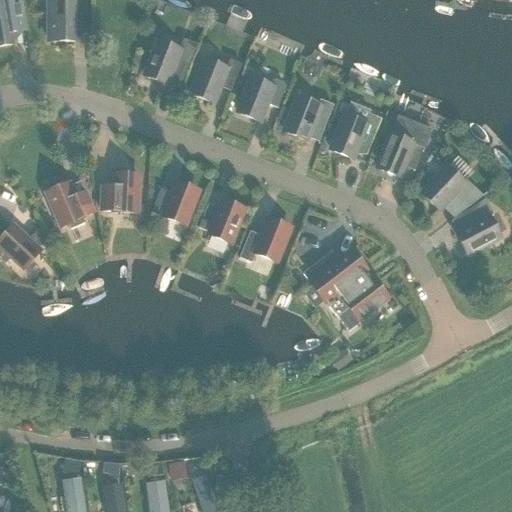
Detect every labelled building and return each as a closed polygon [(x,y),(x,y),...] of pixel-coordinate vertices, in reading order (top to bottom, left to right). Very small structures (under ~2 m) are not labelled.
[(11,4),(10,0),(0,0),(0,47),(12,46),(10,33),(22,31),(17,3),(11,4)] [(73,4),(73,1),(48,1),(48,43),(73,43),(73,32),(86,32),(86,4),(73,4)] [(178,52),(157,43),(144,77),(165,86),(170,73),(183,78),(194,51),(181,45),(178,52)] [(230,92),(240,66),(229,61),(225,70),(204,62),(190,96),(212,104),(218,88),(230,92)] [(268,88),(250,81),(237,115),(258,123),(265,105),(277,110),(285,89),(283,85),(275,81),(270,83),(268,88)] [(317,107),(297,99),(283,133),(305,141),(310,128),(321,133),(332,107),(319,102),(317,107)] [(369,147),(380,120),(368,115),(365,123),(351,117),(350,120),(343,118),(330,152),(351,160),(358,143),(369,147)] [(411,145),(390,136),(376,170),(397,178),(402,168),(413,172),(424,146),(412,141),(411,145)] [(462,184),(446,169),(421,195),(438,211),(446,202),(455,211),(475,191),(465,181),(462,184)] [(97,213),(138,214),(139,173),(115,172),(115,184),(98,184),(97,213)] [(71,184),(69,180),(42,193),(59,229),(67,225),(70,231),(83,225),(81,219),(93,214),(79,181),(71,184)] [(185,226),(199,190),(173,180),(168,191),(160,188),(150,213),(185,226)] [(230,245),(245,208),(220,198),(210,223),(200,220),(197,227),(205,230),(204,235),(230,245)] [(466,256),(498,239),(488,219),(492,216),(485,204),(457,219),(464,231),(455,236),(466,256)] [(278,265),(294,226),(266,215),(258,235),(250,232),(238,258),(250,263),(254,255),(278,265)] [(26,242),(11,228),(0,240),(0,248),(22,270),(38,253),(36,251),(44,242),(35,233),(26,242)] [(336,258),(332,253),(302,275),(310,285),(301,292),(314,308),(322,302),(323,304),(324,303),(347,330),(388,298),(375,280),(370,284),(361,273),(367,268),(350,247),(336,258)] [(337,372),(351,361),(343,350),(329,361),(337,372)] [(8,453),(0,452),(0,483),(7,484),(8,453)] [(78,474),(82,461),(67,457),(64,470),(78,474)] [(170,462),(171,479),(187,478),(187,461),(170,462)] [(104,462),(104,476),(122,476),(122,462),(104,462)] [(67,511),(88,511),(83,477),(62,480),(67,511)] [(107,511),(128,511),(122,481),(102,485),(107,511)] [(148,482),(149,511),(169,511),(168,481),(148,482)] [(222,511),(213,482),(201,486),(209,511),(222,511)]
